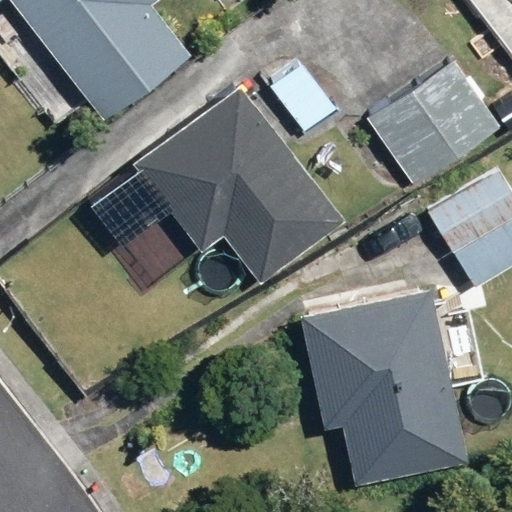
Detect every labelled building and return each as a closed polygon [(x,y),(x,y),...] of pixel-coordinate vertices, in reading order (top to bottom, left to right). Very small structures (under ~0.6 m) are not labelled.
[(1,0),(91,120),(183,52),(146,3),(150,0),(1,0)] [(440,59),(366,125),(419,186),(494,120),(440,59)] [(238,67),(115,160),(189,243),(220,240),(247,276),(340,206),(299,151),(290,137),(238,67)] [(422,215),(474,286),(511,258),(511,171),(502,157),(422,215)] [(430,297),(293,315),(307,421),(336,417),(343,468),(450,454),(430,297)]
